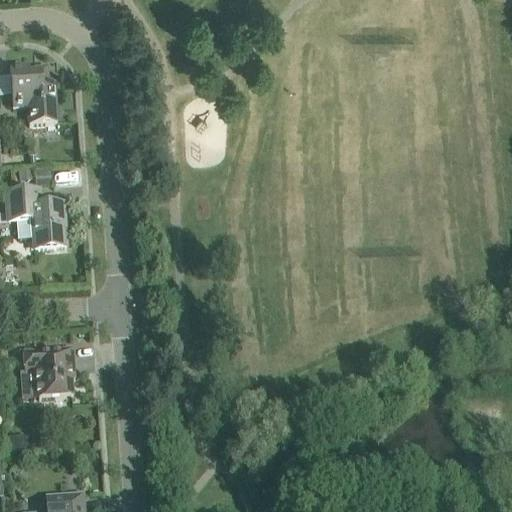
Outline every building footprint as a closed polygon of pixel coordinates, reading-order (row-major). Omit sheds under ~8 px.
[(11,92),(13,113),(28,112),(29,130),(57,128),(54,88),(47,88),(47,83),(43,80),(42,81),(37,77),(38,75),(36,73),(30,73),(29,70),(9,72),(11,92)] [(19,196),(7,197),(9,223),(9,225),(18,225),(19,244),(34,243),(34,244),(35,253),(65,251),(62,207),(51,208),(40,209),(39,195),(19,196)] [(23,357),(24,377),(37,377),(39,404),(73,401),(71,374),(74,374),(73,353),(23,357)] [(28,441),(3,443),(4,459),(29,457),(28,441)] [(51,511),(83,511),(83,498),(51,500),(51,511)]
